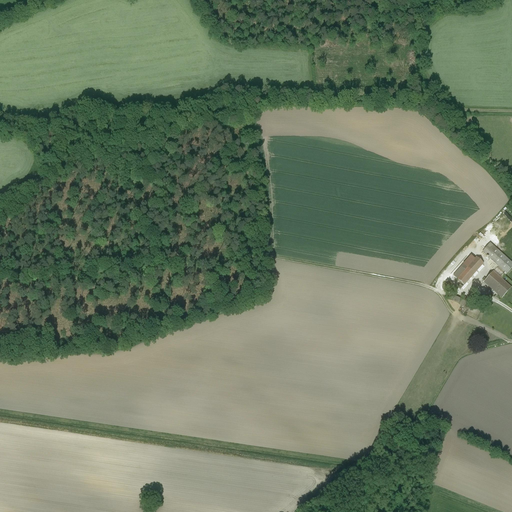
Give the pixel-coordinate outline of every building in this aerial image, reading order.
[(511,263),(498,251),(490,244),(483,252),(505,272),(507,274),(511,267),(511,263)] [(465,270),(457,279),(464,285),(483,263),(476,257),(465,270)] [(461,266),(453,276),(457,279),(465,270),(461,266)] [(503,274),(497,269),(493,273),(501,280),(505,276),(503,274)] [(493,273),(493,272),(486,280),(484,282),(502,299),(511,288),(501,280),(493,273)] [(473,301),(463,297),(459,305),(469,309),(470,307),(473,301)]
